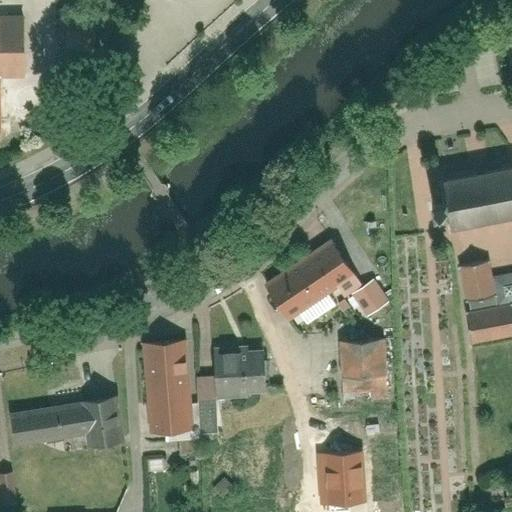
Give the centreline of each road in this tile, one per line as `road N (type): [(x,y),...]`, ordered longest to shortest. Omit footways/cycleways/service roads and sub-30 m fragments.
road 1 (residential): [(0,349),(88,330),(217,286),(293,236),(392,144),(511,104)]
road 2 (tertiary): [(281,0),(126,126),(0,192)]
